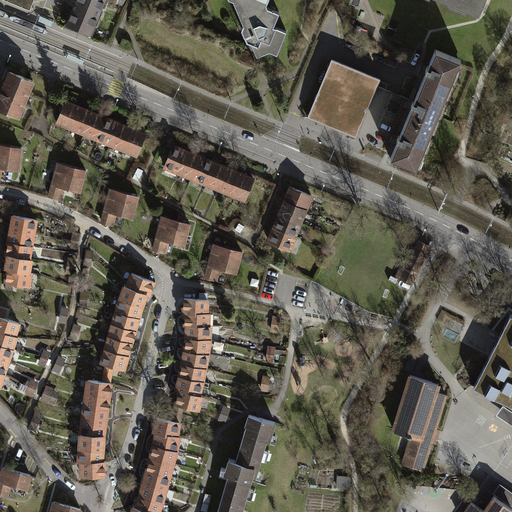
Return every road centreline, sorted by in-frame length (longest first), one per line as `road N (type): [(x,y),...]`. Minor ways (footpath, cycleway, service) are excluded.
road 1 (tertiary): [(0,40),(367,190),(511,261)]
road 2 (residential): [(94,511),(133,428),(170,280),(85,223),(0,194)]
road 3 (track): [(409,295),(346,405),(353,511)]
road 4 (residential): [(0,413),(93,511)]
